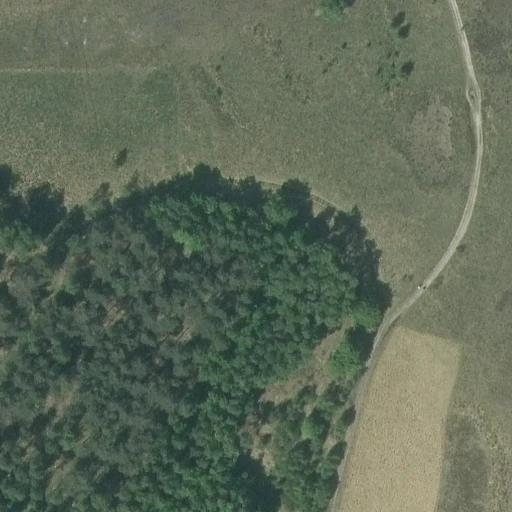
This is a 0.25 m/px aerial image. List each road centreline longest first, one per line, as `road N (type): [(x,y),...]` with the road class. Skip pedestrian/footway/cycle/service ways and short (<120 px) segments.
road 1 (track): [(380,337),(385,310),(365,243),(341,214),(294,189),(234,182),(182,190),(72,227),(0,210)]
road 2 (track): [(380,337),(448,257),(472,195),(477,94),(452,0)]
road 3 (track): [(327,511),(380,337)]
